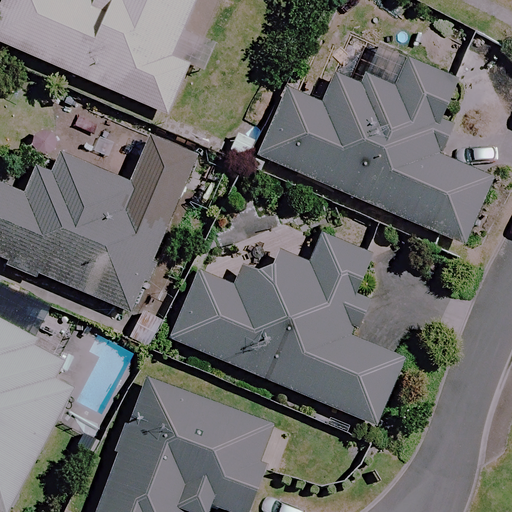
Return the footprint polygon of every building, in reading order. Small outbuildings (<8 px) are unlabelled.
[(92,0),(91,5),(79,0),(0,0),(0,49),(161,117),(182,67),(164,59),(189,0),(92,0)] [(294,106),(278,99),(251,160),(455,250),(484,183),(425,157),(455,89),(404,67),(393,93),(371,84),(364,101),(307,76),(294,106)] [(188,162),(134,140),(117,181),(53,155),(45,175),(29,169),(18,197),(0,189),(0,265),(126,316),(188,162)] [(308,236),(293,270),(269,259),(260,278),(223,262),(215,282),(192,272),(162,342),(369,431),(399,363),(346,340),(363,300),(348,294),(363,260),(308,236)] [(29,342),(0,327),(0,511),(3,511),(67,391),(45,379),(53,364),(25,349),(29,342)] [(249,511),(279,434),(140,381),(90,511),(204,511),(206,509),(213,511),(249,511)]
